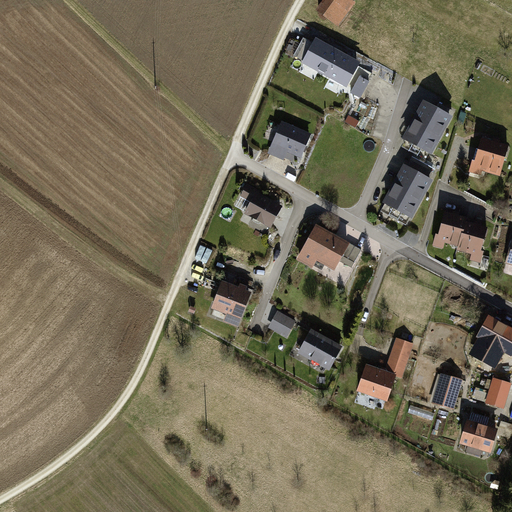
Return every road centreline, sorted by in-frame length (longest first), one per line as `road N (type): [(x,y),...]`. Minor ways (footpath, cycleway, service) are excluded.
road 1 (track): [(300,0),(132,387),(106,424),(0,500)]
road 2 (track): [(233,155),(73,0)]
road 3 (track): [(0,183),(169,303)]
